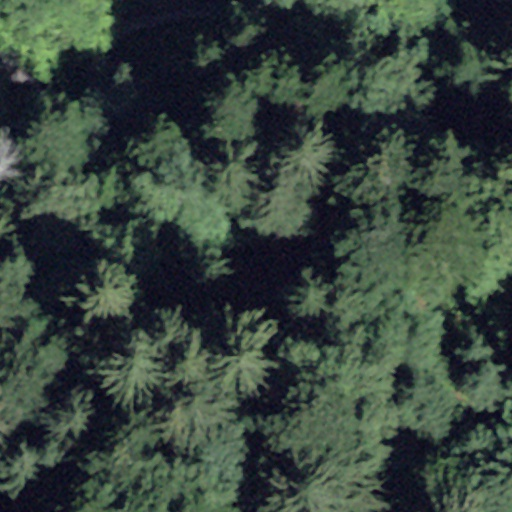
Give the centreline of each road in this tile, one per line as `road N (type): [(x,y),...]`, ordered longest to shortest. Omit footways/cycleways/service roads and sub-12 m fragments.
road 1 (track): [(258,0),(149,9),(0,54)]
road 2 (track): [(511,28),(389,0)]
